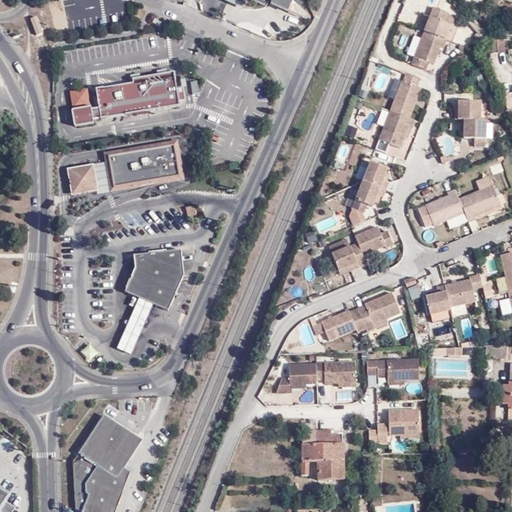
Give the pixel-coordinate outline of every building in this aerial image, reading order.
[(410,68),(424,74),(427,66),(434,68),(440,49),(443,50),(446,42),(437,38),(443,24),(448,11),(436,6),(434,10),(432,10),(410,68)] [(44,33),(37,14),(30,17),(37,35),(44,33)] [(477,41),(488,33),(477,18),(466,25),(477,41)] [(457,30),(443,24),(437,38),(446,42),(452,44),(457,30)] [(493,52),(506,51),(505,38),(492,39),(493,52)] [(132,76),(133,82),(97,87),(100,107),(90,109),(86,88),(70,90),(75,125),(92,122),(91,116),(178,103),(173,70),(132,76)] [(399,150),(403,140),(406,132),(410,133),(414,122),(409,119),(421,88),(417,87),(420,80),(404,74),(377,141),(399,150)] [(457,120),(479,120),(479,102),(456,102),(455,109),(452,109),(452,120),(457,120)] [(485,120),(479,120),(457,120),(457,131),(461,132),(462,139),(473,139),(484,139),(485,120)] [(349,125),(346,134),(356,136),(358,127),(349,125)] [(473,148),(485,148),(484,139),(473,139),(473,148)] [(93,163),(67,167),(71,195),(98,191),(99,193),(110,192),(184,179),(178,140),(103,152),(105,161),(93,163)] [(390,166),(371,159),(359,190),(352,187),(346,204),(365,211),(367,204),(374,206),(376,201),(379,194),(382,195),(384,196),(391,180),(388,179),(385,178),(388,172),(390,166)] [(476,183),(479,190),(493,185),(490,177),(476,183)] [(501,208),(493,185),(479,190),(459,198),(455,189),(447,192),(448,197),(424,205),(433,227),(465,215),(468,224),(477,221),(476,218),(501,208)] [(190,220),(199,218),(197,204),(187,205),(190,220)] [(357,263),(360,268),(368,265),(364,255),(386,247),(387,249),(394,246),(387,229),(380,232),(378,226),(354,235),(357,242),(350,245),(331,253),(338,271),(357,263)] [(315,230),(307,232),(310,242),(318,240),(315,230)] [(328,246),(331,253),(350,245),(347,239),(328,246)] [(126,291),(140,298),(155,305),(169,311),(185,274),(183,248),(135,252),(136,266),(126,291)] [(511,251),(495,255),(508,314),(511,313),(511,251)] [(340,276),(360,268),(357,263),(338,271),(340,276)] [(479,287),(476,273),(464,275),(464,278),(431,286),(431,289),(432,292),(425,294),(420,295),(424,316),(446,312),(446,308),(471,302),(468,289),(479,287)] [(413,285),(411,281),(410,276),(399,280),(402,290),(413,285)] [(317,322),(321,333),(325,342),(352,330),(354,334),(362,330),(364,334),(371,330),(370,328),(384,323),(383,319),(397,313),(387,291),(359,303),(360,306),(346,312),(345,310),(317,322)] [(155,305),(140,298),(118,348),(133,355),(155,305)] [(313,336),(321,333),(317,322),(309,326),(313,336)] [(91,361),(101,352),(91,342),(81,351),(91,361)] [(460,346),(427,349),(427,357),(461,357),(460,346)] [(510,360),(511,346),(486,346),(486,357),(490,357),(490,360),(510,360)] [(389,380),(407,380),(421,380),(421,358),(378,358),(378,377),(389,377),(389,380)] [(336,383),(353,382),(353,361),(286,361),(287,376),(279,376),(274,393),(287,393),(287,388),(287,384),(303,384),(315,384),(315,380),(322,380),(322,383),(336,383)] [(421,408),(390,408),(390,435),(402,435),(402,440),(421,439),(421,408)] [(112,422),(104,416),(73,464),(75,509),(82,511),(81,511),(114,511),(130,473),(123,469),(142,441),(112,422)] [(371,440),(389,440),(389,423),(380,422),(379,428),(371,428),(371,440)] [(334,429),(311,430),(298,430),(297,464),(300,464),(299,476),(307,476),(307,463),(315,463),(316,481),(340,481),(341,435),(334,435),(334,429)] [(429,443),(430,455),(438,455),(438,443),(429,443)] [(0,511),(9,511),(13,508),(3,501),(8,493),(0,488),(0,511)]
